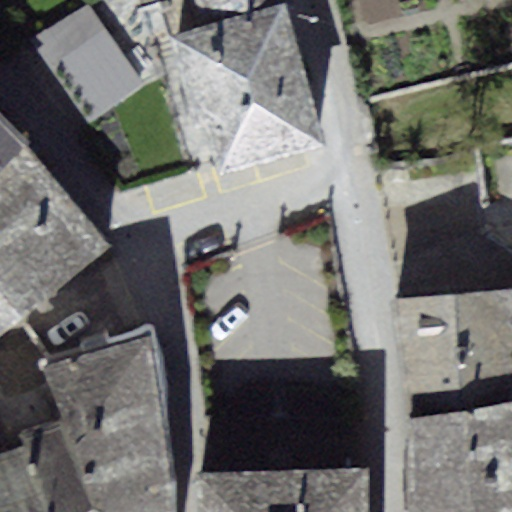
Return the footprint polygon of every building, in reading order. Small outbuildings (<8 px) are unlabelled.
[(196,0),(203,26),(283,4),(286,13),(297,10),(293,0),(196,0)] [(53,70),(107,31),(85,1),(31,40),(53,70)] [(286,13),(283,4),(203,26),(167,36),(194,131),(206,127),(220,177),(323,148),(286,13)] [(146,83),(107,31),(53,70),(92,123),(146,83)] [(0,114),(0,172),(27,145),(0,114)] [(0,253),(67,195),(27,145),(0,172),(0,253)] [(67,195),(0,253),(0,386),(53,357),(25,321),(114,246),(67,195)] [(511,288),(392,301),(400,360),(511,346),(511,288)] [(150,343),(41,368),(61,423),(91,511),(173,511),(172,483),(150,343)] [(511,346),(400,360),(409,420),(511,402),(511,346)] [(511,511),(511,402),(409,420),(410,511),(511,511)] [(23,445),(11,450),(31,511),(91,511),(61,423),(18,437),(23,445)] [(0,453),(11,450),(0,428),(0,453)] [(0,453),(0,511),(31,511),(11,450),(0,453)] [(195,473),(198,511),(368,511),(369,471),(195,473)]
